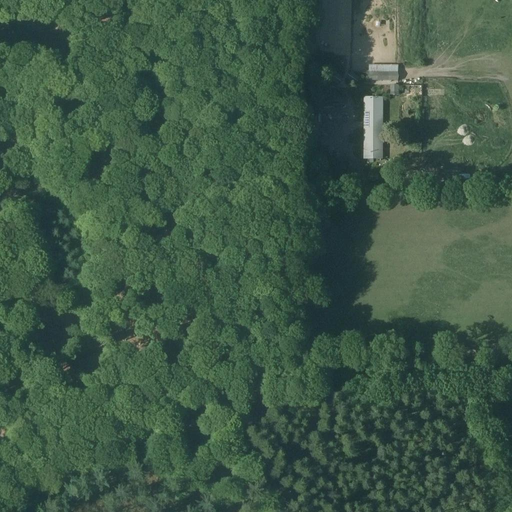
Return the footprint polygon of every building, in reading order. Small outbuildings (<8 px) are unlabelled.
[(315,72),(311,79),(318,84),(321,86),(326,79),(323,77),(315,72)] [(335,72),(330,79),(338,85),(339,86),(344,79),(342,78),(335,72)] [(351,72),(347,79),(354,85),(356,86),(361,79),(359,78),(351,72)] [(399,73),(370,73),(370,81),(399,81),(399,73)] [(390,95),(390,97),(399,97),(399,95),(399,86),(390,86),(390,95)] [(315,87),(310,94),(318,99),(320,101),(325,94),(323,92),(315,87)] [(381,98),(365,98),(365,158),(381,158),(381,98)] [(310,158),(308,159),(312,167),(315,165),(323,160),(318,153),(310,158)] [(398,159),(390,159),(390,169),(398,169),(398,159)] [(319,171),(312,177),(317,183),(325,178),(326,176),(322,169),(319,171)] [(368,183),(378,183),(378,175),(368,175),(368,183)]
